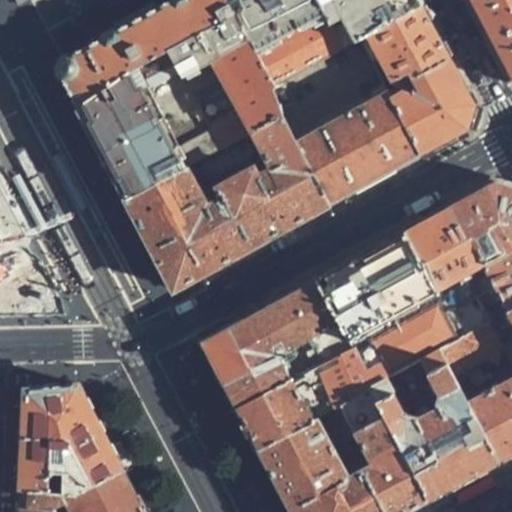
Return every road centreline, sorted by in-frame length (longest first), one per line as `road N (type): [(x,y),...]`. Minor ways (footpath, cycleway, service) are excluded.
road 1 (tertiary): [(0,346),(131,341),(511,142)]
road 2 (residential): [(444,0),(511,129)]
